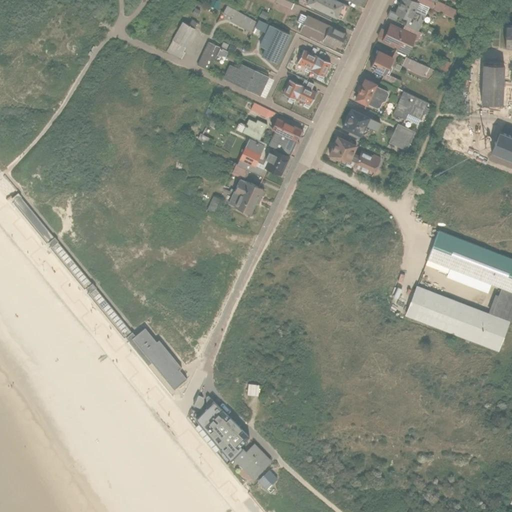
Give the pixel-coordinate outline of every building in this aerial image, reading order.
[(290,0),(266,0),(281,5),(279,10),(290,14),(295,2),(290,0)] [(343,22),(350,7),(333,0),(302,0),(301,3),(343,22)] [(344,0),(362,8),(366,0),(344,0)] [(406,0),(401,0),(395,14),(391,12),(388,18),(396,22),(398,17),(407,21),(404,27),(419,33),(429,10),(416,4),(406,0)] [(418,0),(416,4),(429,10),(434,13),(439,0),(418,0)] [(254,33),(259,23),(228,7),(223,17),(254,33)] [(342,51),(349,36),(331,28),(302,15),(299,22),(306,25),(303,33),(324,43),(327,44),(342,51)] [(197,31),(183,24),(170,52),(183,59),(197,31)] [(413,41),(415,39),(402,32),(390,27),(386,34),(383,32),(379,41),(382,43),(407,55),(413,41)] [(419,33),(404,27),(402,32),(415,39),(413,41),(416,41),(420,41),(422,39),(422,35),(419,33)] [(268,51),(265,58),(280,65),(293,38),(276,30),(271,28),(267,38),(262,48),(268,51)] [(210,71),(220,48),(209,43),(199,66),(210,71)] [(395,57),(380,50),(376,58),(372,67),(387,74),(395,57)] [(300,63),(313,70),(319,57),(308,52),(306,51),(300,63)] [(319,57),(313,70),(326,76),(332,63),(329,61),(319,57)] [(407,57),(403,67),(427,77),(431,67),(407,57)] [(505,64),(483,64),(482,104),(504,105),(505,83),(505,64)] [(265,89),(271,77),(243,65),(241,70),(232,65),(225,80),(262,97),(265,89)] [(373,84),(362,80),(359,87),(357,87),(356,86),(352,94),(356,96),(353,104),(363,108),(365,105),(373,109),(376,108),(378,103),(382,102),(385,95),(384,92),(372,87),(373,84)] [(286,94),(299,100),(306,87),(294,82),(292,81),(286,94)] [(309,81),(306,87),(312,90),(315,84),(309,81)] [(306,87),(299,100),(312,106),(319,94),(315,92),(312,90),(306,87)] [(429,105),(406,96),(397,118),(408,123),(411,116),(422,121),(429,105)] [(376,133),(380,125),(368,120),(348,111),(339,131),(359,141),(365,128),(376,133)] [(300,132),(273,120),(268,130),(273,132),(266,147),(287,156),(289,151),(294,151),(295,149),(297,145),(296,142),(298,138),(300,138),(302,135),(300,132)] [(260,142),(267,126),(255,121),(254,124),(247,121),(245,125),(248,126),(246,129),(238,125),(235,132),(260,142)] [(416,135),(400,127),(391,145),(408,153),(416,135)] [(511,137),(502,133),(494,152),(511,159),(511,137)] [(331,145),(326,155),(349,166),(351,162),(377,174),(383,160),(375,156),(373,159),(370,157),(369,160),(355,153),(358,146),(335,136),(331,145)] [(253,168),(262,147),(248,140),(236,167),(243,170),(250,173),(253,168)] [(283,169),(288,160),(273,153),(271,158),(266,156),(263,163),(267,165),(264,172),(279,179),(283,169)] [(239,178),(243,170),(236,167),(232,175),(239,178)] [(262,171),(253,168),(250,173),(259,177),(262,171)] [(256,200),(259,201),(262,194),(259,193),(260,190),(238,181),(228,206),(250,215),(255,203),(256,200)] [(19,193),(13,198),(14,199),(51,244),(89,291),(129,339),(131,341),(137,336),(135,334),(96,285),(58,239),(21,194),(19,193)] [(215,196),(209,208),(215,211),(221,199),(215,196)] [(486,315),(416,288),(406,317),(499,352),(511,317),(511,259),(439,232),(424,270),(493,297),(486,315)] [(154,362),(176,389),(189,379),(181,369),(183,367),(161,340),(158,342),(157,341),(146,328),(137,336),(131,341),(150,365),(154,362)] [(261,396),(262,385),(251,384),(250,395),(261,396)] [(200,395),(195,405),(202,408),(209,399),(200,395)] [(193,419),(196,426),(228,462),(232,458),(242,448),(252,439),(219,403),(211,396),(209,399),(202,408),(200,410),(193,419)] [(273,461),(255,444),(245,452),(242,448),(232,458),(233,461),(253,481),(273,461)] [(279,478),(274,472),(268,477),(266,474),(261,478),(269,487),(279,478)]
